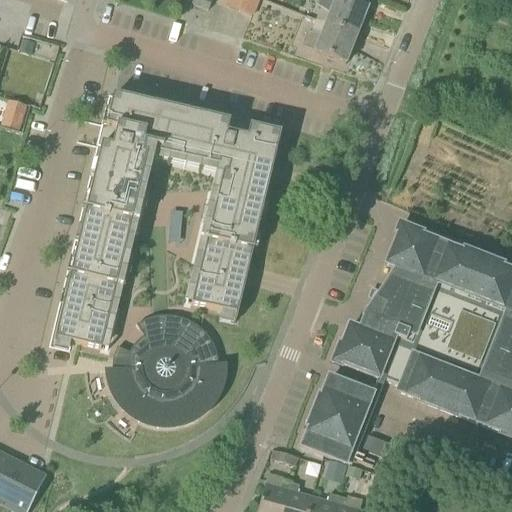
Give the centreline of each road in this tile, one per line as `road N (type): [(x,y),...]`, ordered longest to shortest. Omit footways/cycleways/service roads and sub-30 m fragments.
road 1 (residential): [(228,511),(380,126)]
road 2 (residential): [(83,31),(0,340)]
road 3 (residential): [(380,126),(83,31)]
road 4 (residential): [(380,126),(424,0)]
